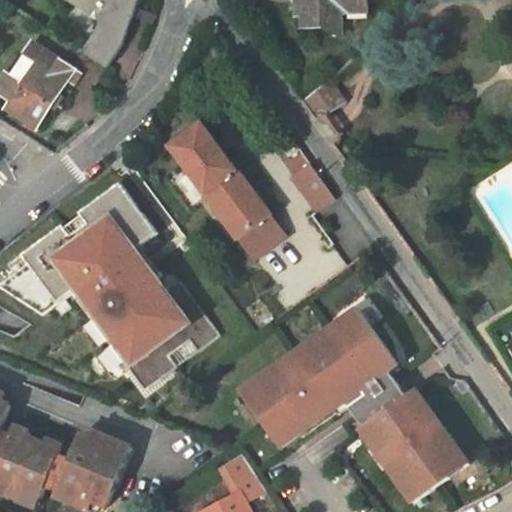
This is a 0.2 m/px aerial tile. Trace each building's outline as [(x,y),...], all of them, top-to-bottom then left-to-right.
[(65,0),(101,23),(98,33),(85,52),(109,68),(124,46),(134,17),(137,8),(139,0),(65,0)] [(312,0),(313,5),(298,6),(299,18),(294,25),(300,29),(324,28),(341,38),(341,15),(341,4),(360,4),(370,10),(369,0),(312,0)] [(360,4),(341,4),(341,15),(370,13),(370,10),(360,4)] [(157,15),(137,8),(134,17),(154,24),(157,15)] [(11,77),(7,74),(0,85),(0,93),(12,102),(7,110),(38,129),(69,82),(73,85),(80,74),(32,44),(23,59),(11,77)] [(18,57),(7,74),(11,77),(23,59),(18,57)] [(327,117),(346,103),(330,81),(304,102),(316,119),(322,115),(327,117)] [(255,261),(288,236),(205,124),(172,148),(255,261)] [(295,177),(320,212),(337,200),(312,165),(295,177)] [(17,275),(0,287),(45,316),(74,294),(147,392),(179,368),(170,357),(191,341),(199,353),(222,336),(181,281),(168,291),(159,279),(156,276),(149,281),(138,266),(145,261),(137,251),(142,248),(160,234),(123,184),(83,214),(85,217),(67,230),(65,227),(38,247),(44,255),(17,275)] [(11,267),(17,275),(44,255),(38,247),(11,267)] [(163,276),(142,248),(137,251),(145,261),(138,266),(149,281),(156,276),(159,279),(163,276)] [(271,411),(261,418),(283,449),(337,410),(333,404),(337,401),(347,403),(351,409),(365,428),(363,430),(374,446),(379,443),(393,464),(389,467),(415,504),(448,481),(441,472),(464,456),(418,390),(408,397),(391,372),(400,366),(360,311),(340,325),(345,332),(326,345),(321,338),(253,387),(271,411)] [(326,345),(345,332),(340,325),(321,338),(326,345)] [(261,418),(271,411),(253,387),(244,393),(261,418)] [(4,403),(0,401),(0,465),(1,466),(0,468),(0,481),(42,499),(48,485),(61,490),(58,498),(92,511),(95,502),(105,506),(109,508),(133,447),(108,437),(105,444),(92,439),(83,435),(72,462),(60,457),(65,446),(50,440),(48,445),(46,450),(28,442),(30,438),(32,433),(17,427),(13,438),(1,433),(12,406),(4,403)] [(337,410),(341,417),(351,409),(347,403),(337,401),(333,404),(337,410)] [(92,439),(105,444),(108,437),(95,431),(92,439)] [(48,445),(30,438),(28,442),(46,450),(48,445)] [(393,464),(379,443),(374,446),(389,467),(393,464)] [(251,511),(246,502),(267,491),(244,454),(222,468),(237,497),(209,511),(251,511)] [(464,456),(441,472),(448,481),(471,465),(464,456)] [(0,492),(39,509),(42,499),(0,481),(0,492)] [(102,511),(105,506),(95,502),(92,511),(93,511),(102,511)]
